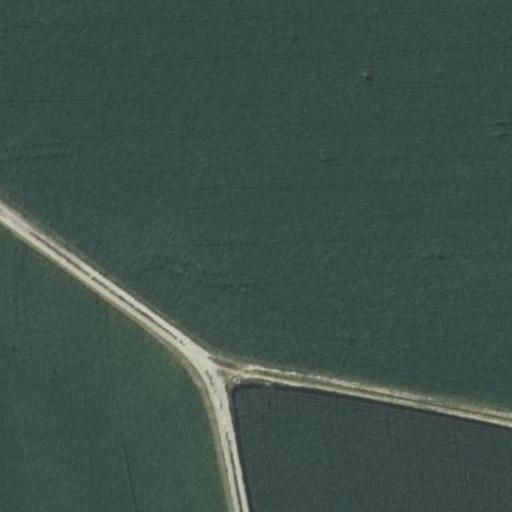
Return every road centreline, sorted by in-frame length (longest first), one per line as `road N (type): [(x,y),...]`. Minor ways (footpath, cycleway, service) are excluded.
road 1 (track): [(238,511),(206,369),(0,214)]
road 2 (track): [(206,369),(511,431)]
